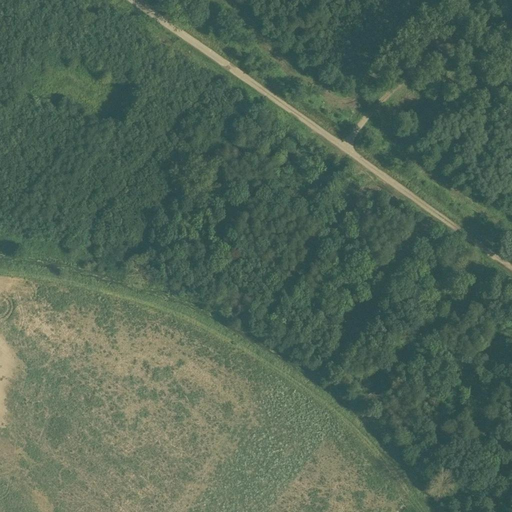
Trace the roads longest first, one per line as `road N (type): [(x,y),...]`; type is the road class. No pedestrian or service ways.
road 1 (track): [(0,277),(122,296),(237,344),(361,433),(426,511)]
road 2 (track): [(511,39),(396,89),(349,152),(126,0)]
road 3 (track): [(349,152),(511,271)]
